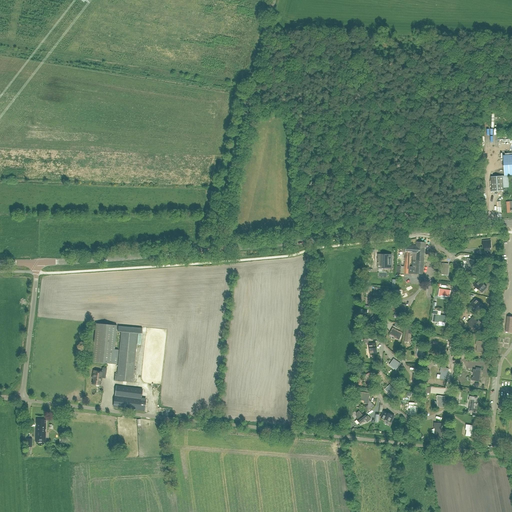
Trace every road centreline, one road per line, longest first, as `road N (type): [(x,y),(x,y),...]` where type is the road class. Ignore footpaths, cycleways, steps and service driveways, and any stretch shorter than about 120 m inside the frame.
road 1 (secondary): [(211,249),(511,222)]
road 2 (unclassified): [(211,249),(273,0)]
road 3 (secondary): [(38,262),(211,249)]
road 4 (unclassified): [(0,397),(23,388),(38,262)]
